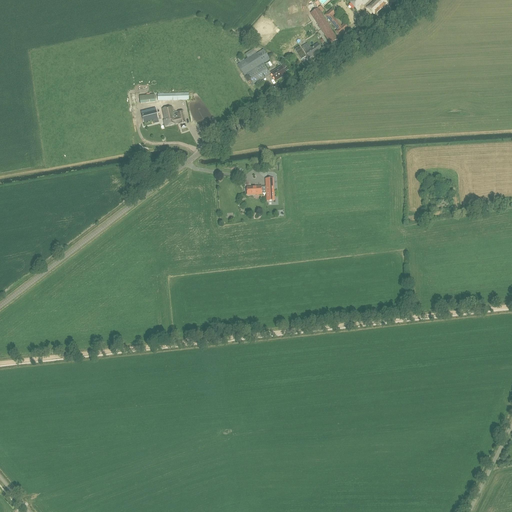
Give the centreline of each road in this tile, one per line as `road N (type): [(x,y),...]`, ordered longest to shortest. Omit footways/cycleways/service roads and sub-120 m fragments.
road 1 (tertiary): [(0,306),(237,126),(426,0)]
road 2 (track): [(511,306),(0,363)]
